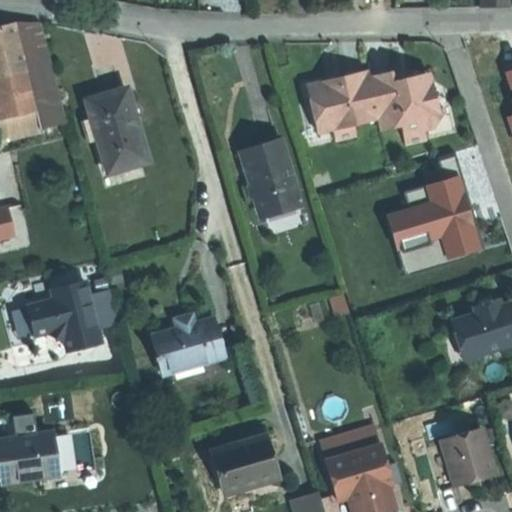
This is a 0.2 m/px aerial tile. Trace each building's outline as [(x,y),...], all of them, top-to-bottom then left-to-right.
[(0,79),(29,73),(19,30),(18,25),(0,29),(0,79)] [(67,126),(43,25),(19,30),(29,73),(43,132),(67,126)] [(511,64),(497,69),(511,117),(511,64)] [(43,132),(29,73),(0,79),(0,120),(7,119),(12,139),(43,132)] [(307,90),(318,138),(333,134),(336,145),(357,140),(354,129),(379,123),(381,134),(401,129),(406,148),(427,143),(425,134),(434,132),(444,116),(438,113),(424,105),(433,92),(416,80),(402,84),(392,86),(390,76),(370,81),(369,75),(338,83),(307,90)] [(430,77),(416,80),(433,92),(430,77)] [(433,92),(424,105),(438,113),(433,92)] [(107,99),(88,105),(93,122),(80,126),(87,146),(92,145),(95,155),(102,153),(110,177),(149,165),(127,93),(107,99)] [(7,119),(0,120),(0,128),(3,141),(12,139),(7,119)] [(299,208),(279,147),(260,153),(240,159),(259,221),(299,208)] [(405,273),(483,250),(460,173),(406,189),(411,206),(387,213),(405,273)] [(0,240),(15,237),(7,202),(0,204),(0,240)] [(119,324),(111,293),(90,298),(86,284),(54,292),(56,302),(30,309),(37,336),(53,332),(58,335),(66,340),(69,351),(99,344),(101,340),(98,329),(119,324)] [(343,295),(332,299),(341,329),(334,330),(341,351),(359,346),(343,295)] [(492,304),(485,306),(487,313),(500,309),(498,302),(492,304)] [(487,313),(485,306),(472,310),(474,317),(451,325),(456,343),(464,341),(470,361),(511,347),(511,312),(510,306),(500,309),(487,313)] [(177,323),(180,332),(197,327),(194,318),(177,323)] [(197,327),(180,332),(155,339),(167,379),(228,362),(221,340),(216,321),(197,327)] [(464,341),(456,343),(463,364),(470,361),(464,341)] [(388,444),(384,428),(333,443),(337,459),(388,444)] [(465,482),(485,476),(483,471),(502,465),(492,431),(453,442),(465,482)] [(59,474),(52,433),(0,441),(0,450),(2,463),(5,483),(59,474)] [(249,441),(251,447),(251,450),(281,443),(278,434),(249,441)] [(251,450),(251,447),(228,453),(238,495),(290,482),(284,458),(281,443),(251,450)] [(391,443),(388,444),(337,459),(336,459),(346,494),(357,491),(362,511),(392,511),(404,509),(399,492),(405,490),(391,443)] [(483,471),(485,476),(494,474),(504,471),(502,465),(483,471)] [(326,511),(321,494),(294,502),(296,511),(326,511)] [(296,511),(294,502),(283,505),(285,511),(296,511)]
